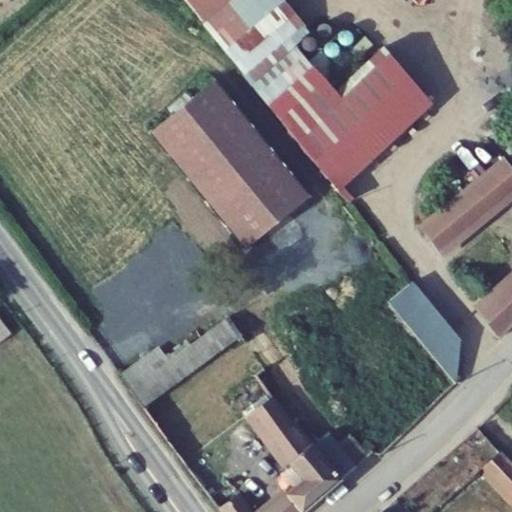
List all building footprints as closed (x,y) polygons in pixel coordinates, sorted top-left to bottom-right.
[(187,0),(203,20),(227,0),(187,0)] [(275,0),(227,0),(203,20),(198,24),(246,81),(291,44),(302,34),(275,0)] [(406,74),(412,69),(401,56),(390,44),(384,48),(378,41),(336,75),(319,54),(307,64),(291,44),(246,81),(348,202),(395,166),(359,119),(410,80),(406,74)] [(149,134),(245,251),(278,225),(311,198),(214,80),(149,134)] [(511,166),(505,159),(418,235),(439,261),(511,196),(511,166)] [(497,339),(511,323),(511,279),(476,311),(497,339)] [(455,383),(457,382),(478,359),(460,338),(413,281),(389,301),(455,383)] [(0,317),(0,340),(10,334),(0,317)] [(298,511),(302,511),(370,454),(376,455),(382,455),(397,440),(373,411),(344,438),(328,419),(314,432),(305,420),(290,433),(252,384),(262,379),(243,353),(239,357),(216,325),(129,388),(219,511),(270,511),(269,509),(267,507),(259,511),(252,511),(214,461),(229,452),(221,440),(250,418),(302,483),(285,496),(298,511)] [(432,511),(487,469),(511,494),(511,462),(480,429),(463,442),(396,497),(408,511),(432,511)] [(298,511),(285,496),(269,509),(270,511),(298,511)] [(381,509),(383,511),(408,511),(396,497),(381,509)]
